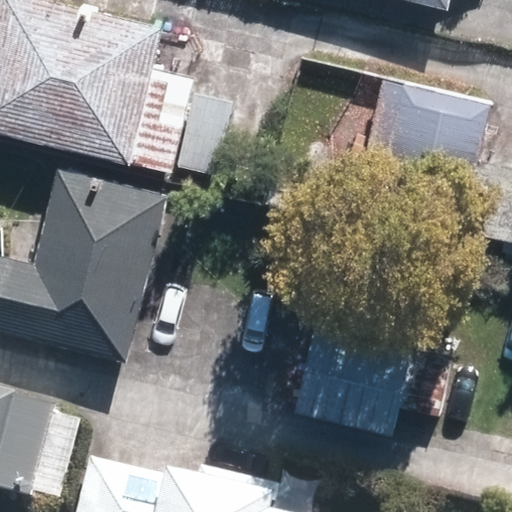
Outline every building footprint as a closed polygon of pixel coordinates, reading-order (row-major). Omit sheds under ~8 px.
[(226,171),(242,97),(203,87),(207,71),(165,60),(174,20),(88,0),(7,0),(0,30),(0,126),(141,160),(142,157),(184,167),(185,161),(226,171)] [(389,72),(357,204),(468,230),(469,225),(511,235),(511,160),(486,155),(500,98),(389,72)] [(0,324),(137,358),(179,189),(65,162),(42,256),(0,245),(0,324)] [(361,299),(338,294),(332,317),(355,323),(361,299)] [(445,411),(459,354),(425,346),(425,343),(323,319),(302,406),(404,430),(411,403),(445,411)] [(0,487),(36,497),(55,421),(60,403),(0,387),(0,487)] [(173,474),(115,460),(89,454),(74,511),(281,511),(289,482),(200,462),(196,475),(174,470),(173,474)]
